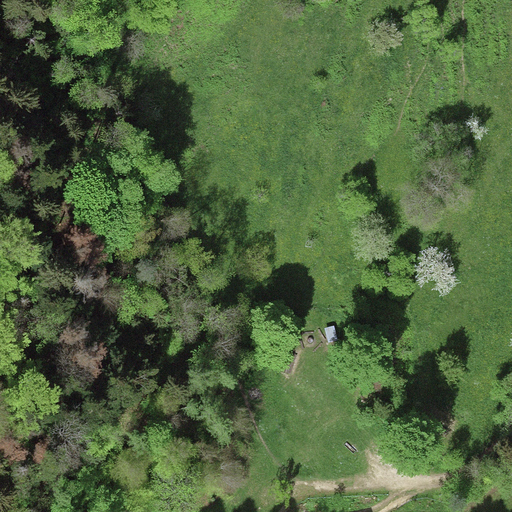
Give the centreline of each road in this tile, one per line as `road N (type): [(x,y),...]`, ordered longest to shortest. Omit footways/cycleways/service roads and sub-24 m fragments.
road 1 (track): [(346,466),(262,429),(239,375),(284,275),(361,0)]
road 2 (track): [(346,466),(438,477),(467,469),(511,439)]
road 3 (track): [(346,466),(283,472),(230,511)]
